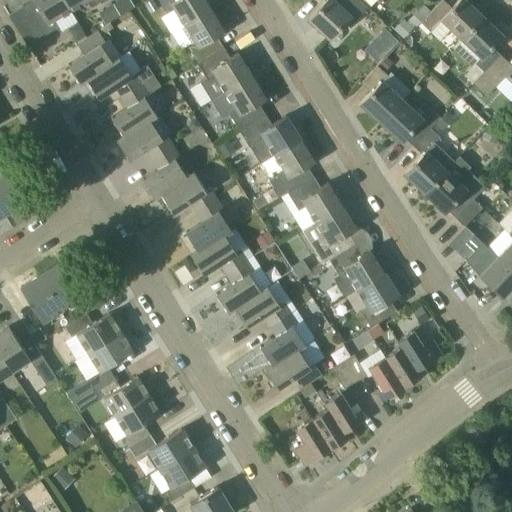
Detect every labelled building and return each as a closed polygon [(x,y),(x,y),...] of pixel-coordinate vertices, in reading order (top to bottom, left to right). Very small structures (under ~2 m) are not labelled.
[(53,20),(70,10),(64,0),(32,0),(35,4),(24,11),(40,38),(57,27),(53,20)] [(64,0),(70,10),(87,0),(91,7),(102,0),(64,0)] [(124,0),(120,0),(113,5),(119,15),(128,10),(130,9),(124,0)] [(150,13),(158,8),(152,0),(149,0),(144,4),(150,13)] [(183,25),(210,8),(204,0),(158,0),(167,13),(173,9),(183,25)] [(340,4),(343,0),(323,0),(325,1),(309,18),(329,38),(351,14),(340,4)] [(460,39),(481,16),(464,0),(457,0),(451,8),(442,0),(441,0),(421,22),(440,40),(450,29),(460,39)] [(108,22),(119,15),(113,5),(102,11),(108,22)] [(223,46),(216,36),(224,31),(210,8),(183,25),(184,26),(174,32),(184,47),(187,45),(198,62),(223,46)] [(403,38),(425,16),(418,9),(413,14),(410,12),(393,29),(403,38)] [(491,46),(502,35),(481,16),(460,39),(461,39),(453,48),(471,65),(475,61),(477,63),(466,76),(473,83),(500,54),(491,46)] [(120,56),(108,38),(107,36),(110,34),(108,31),(113,27),(110,22),(77,44),(83,54),(67,65),(80,84),(86,80),(86,79),(112,62),(112,61),(118,57),(120,56)] [(85,35),(77,23),(68,29),(76,41),(85,35)] [(335,43),(342,36),(337,31),(330,38),(335,43)] [(237,52),(229,57),(223,46),(198,62),(207,78),(200,82),(212,100),(251,75),(237,52)] [(511,60),(510,63),(500,54),(473,83),(486,95),(505,75),(511,82),(511,60)] [(386,56),(377,65),(384,72),(393,63),(386,56)] [(114,87),(121,97),(153,75),(147,65),(130,76),(118,57),(112,61),(112,62),(86,79),(86,80),(98,98),(114,87)] [(381,122),(402,99),(382,80),(386,75),(384,72),(377,65),(360,83),(370,92),(361,102),(381,122)] [(127,107),(111,118),(123,136),(149,119),(156,115),(144,96),(160,86),(153,75),(121,97),(127,107)] [(228,113),(239,130),(264,113),(258,103),(266,98),(251,75),(212,100),(222,118),(228,113)] [(413,146),(430,128),(439,118),(430,110),(422,118),(402,99),(381,122),(401,141),(404,137),(413,146)] [(300,138),(286,115),(271,124),(264,113),(239,130),(250,147),(259,163),(273,155),(300,138)] [(445,114),(433,126),(440,133),(452,121),(445,114)] [(151,159),(173,144),(167,135),(170,133),(158,115),(157,116),(156,115),(149,119),(123,136),(116,140),(128,160),(145,149),(151,159)] [(201,126),(196,118),(190,121),(189,127),(193,131),(201,126)] [(425,192),(447,169),(455,161),(435,142),(440,137),(430,128),(413,146),(422,154),(404,172),(425,192)] [(482,138),(495,144),(499,135),(486,129),(482,138)] [(234,152),(227,138),(215,146),(223,158),(234,152)] [(284,172),(277,175),(287,192),(313,176),(307,166),(314,161),(300,138),(273,155),(284,172)] [(185,175),(186,175),(175,158),(180,155),(173,144),(151,159),(158,169),(141,179),(154,198),(160,194),(186,176),(185,175)] [(22,201),(17,193),(1,167),(0,167),(0,207),(4,213),(22,201)] [(446,209),(455,218),(473,199),(485,185),(468,170),(459,180),(447,169),(425,192),(445,211),(446,209)] [(195,212),(217,197),(211,188),(205,191),(192,171),(186,175),(185,175),(186,176),(160,194),(172,212),(189,202),(195,212)] [(279,197),(281,196),(287,192),(277,175),(269,181),(279,197)] [(327,182),(320,187),(313,176),(287,192),(298,210),(305,206),(315,222),(342,205),(327,182)] [(223,233),(230,229),(218,211),(224,207),(217,197),(195,212),(201,222),(185,232),(197,250),(197,251),(223,233)] [(455,218),(464,226),(482,207),(473,199),(455,218)] [(355,243),(348,233),(356,228),(342,205),(315,222),(315,223),(302,231),(323,263),(329,260),(329,259),(355,243)] [(456,252),(472,234),(464,226),(448,243),(456,252)] [(225,273),(247,259),(247,258),(253,254),(247,244),(245,246),(234,229),(231,231),(230,229),(223,233),(197,251),(197,250),(190,254),(203,274),(219,263),(225,273)] [(268,231),(267,232),(256,239),(262,249),(273,242),(274,241),(269,233),(268,231)] [(465,260),(473,251),(479,245),(481,243),(472,234),(456,252),(465,260)] [(511,240),(496,257),(511,271),(511,240)] [(369,249),(361,254),(355,243),(329,259),(329,260),(340,277),(347,273),(357,289),(383,272),(369,249)] [(481,243),(479,245),(473,251),(488,266),(478,276),(501,297),(511,286),(511,271),(496,257),(481,243)] [(274,258),(280,255),(274,245),(265,251),(268,257),(274,258)] [(234,308),(260,290),(248,272),(254,269),(247,259),(225,273),(232,283),(215,294),(228,313),(235,308),(234,308)] [(60,309),(78,298),(57,264),(39,275),(60,309)] [(378,323),(380,322),(397,311),(390,300),(398,295),(383,272),(357,289),(367,306),(361,310),(371,326),(367,329),(367,330),(378,323)] [(41,321),(60,309),(39,275),(20,287),(41,321)] [(269,325),(291,311),(296,307),(290,298),(280,305),(267,286),(260,290),(234,308),(235,308),(246,327),(263,316),(269,325)] [(91,310),(102,303),(96,292),(84,299),(91,310)] [(315,300),(321,310),(330,304),(323,294),(315,300)] [(429,319),(421,307),(413,312),(420,324),(429,319)] [(271,365),(304,343),(293,325),(298,322),(291,311),(269,325),(276,336),(259,347),(271,364),(271,365)] [(87,351),(120,331),(109,313),(92,323),(86,313),(65,326),(72,337),(77,334),(87,351)] [(378,323),(367,330),(374,339),(384,333),(378,323)] [(34,345),(35,344),(30,336),(29,336),(19,343),(8,326),(0,331),(0,354),(11,372),(30,359),(33,364),(43,358),(34,345)] [(39,327),(28,334),(29,336),(30,336),(35,344),(46,337),(39,327)] [(442,354),(432,338),(422,344),(413,330),(396,340),(400,346),(401,346),(416,370),(423,366),(442,354)] [(107,366),(115,361),(132,351),(120,331),(87,351),(98,372),(87,379),(88,381),(91,388),(92,389),(113,376),(107,366)] [(271,365),(271,364),(264,369),(277,388),(293,378),(299,388),(309,381),(310,383),(321,375),(320,373),(315,364),(310,367),(299,350),(306,345),(304,343),(271,365)] [(331,352),(337,361),(348,354),(342,345),(331,352)] [(427,372),(423,366),(416,370),(401,346),(400,346),(384,357),(402,387),(427,372)] [(0,378),(11,372),(0,354),(0,378)] [(354,354),(343,361),(355,381),(366,374),(354,354)] [(402,387),(384,357),(368,367),(382,390),(375,395),(379,402),(402,387)] [(322,359),(315,364),(320,373),(328,368),(322,359)] [(345,388),(355,381),(343,361),(332,368),(345,388)] [(136,376),(120,386),(113,376),(92,389),(99,400),(104,398),(115,415),(148,394),(136,376)] [(310,383),(309,381),(299,388),(304,397),(315,390),(310,383)] [(316,392),(322,402),(326,399),(320,389),(316,392)] [(366,418),(362,410),(355,415),(340,392),(324,402),(327,408),(343,432),(350,428),(366,418)] [(128,447),(149,434),(143,424),(160,414),(148,394),(115,415),(127,435),(122,437),(128,447)] [(295,396),(288,401),(293,407),(300,402),(295,395),(295,396)] [(0,398),(0,419),(4,426),(16,418),(2,397),(0,398)] [(354,434),(350,428),(343,432),(327,408),(311,418),(330,449),(354,434)] [(304,466),(330,449),(311,418),(294,429),(303,443),(293,449),(304,466)] [(0,419),(0,440),(4,445),(13,440),(4,426),(0,419)] [(77,425),(65,437),(74,446),(87,434),(77,425)] [(159,468),(193,448),(181,428),(156,444),(149,434),(128,447),(135,457),(147,449),(159,468)] [(173,500),(177,497),(194,487),(188,477),(204,466),(193,448),(159,468),(170,487),(167,489),(173,500)] [(62,466),(50,478),(62,490),(74,479),(62,466)] [(230,511),(232,511),(216,486),(188,504),(192,511),(230,511)] [(143,511),(136,500),(118,511),(143,511)]
